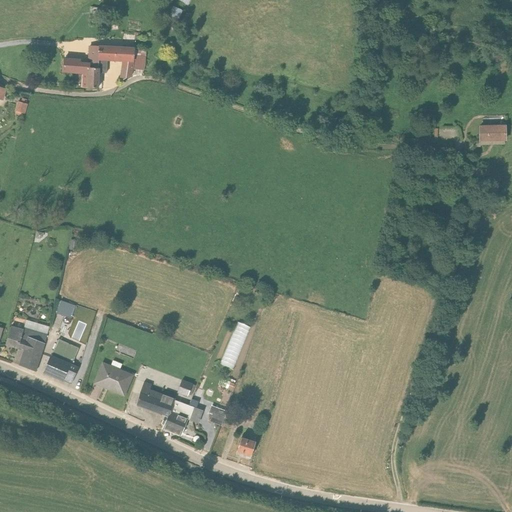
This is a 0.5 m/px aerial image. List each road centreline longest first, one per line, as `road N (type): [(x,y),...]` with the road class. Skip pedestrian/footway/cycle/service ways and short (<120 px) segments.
road 1 (track): [(143,78),(341,144),(441,150),(471,167),(475,195),(446,299),(392,447),(400,510)]
road 2 (tertiary): [(0,367),(211,466),(293,492),(413,511)]
road 3 (track): [(359,147),(365,0)]
road 4 (unclassified): [(0,81),(90,95),(143,78)]
